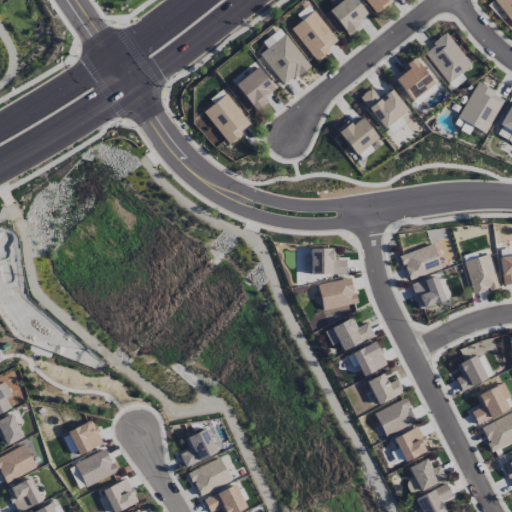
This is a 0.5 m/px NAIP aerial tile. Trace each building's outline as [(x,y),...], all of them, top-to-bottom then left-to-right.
[(339,0),(327,8),(346,35),(358,27),(354,21),(365,14),(355,0),(339,0)] [(388,0),(364,0),(374,12),(388,0)] [(511,0),(493,0),(511,22),(511,0)] [(314,59),(337,41),(312,10),(289,28),(314,59)] [(308,65),(283,33),(258,54),(283,85),(308,65)] [(465,78),(460,72),(470,65),(446,33),(422,50),(450,89),(465,78)] [(437,87),(412,57),(400,66),(403,71),(393,78),(415,105),(437,87)] [(261,98),(273,87),(255,66),(233,85),(255,109),(263,102),(261,98)] [(503,97),(475,82),(456,117),(485,132),(503,97)] [(406,110),(390,89),(378,98),(370,87),(358,96),(383,128),(406,110)] [(250,124),(225,93),(202,112),(227,143),(250,124)] [(511,142),(511,98),(494,132),(511,142)] [(347,119),(335,128),(353,154),(376,138),(361,116),(350,124),(347,119)] [(453,126),(468,132),(472,124),(456,118),(453,126)] [(440,267),(431,243),(398,255),(401,265),(404,265),(409,279),(440,267)] [(309,248),(310,274),(345,273),(344,258),(333,258),(332,247),(309,248)] [(497,287),(488,253),(463,260),(472,294),(497,287)] [(511,282),(511,254),(499,256),(501,284),(511,282)] [(418,309),(443,300),(434,274),(409,283),(418,309)] [(354,304),(350,278),(317,282),(320,308),(354,304)] [(341,350),(372,335),(366,321),(355,326),(351,317),(323,330),(330,345),(337,341),(341,350)] [(360,375),(385,365),(375,341),(351,351),(360,375)] [(0,345),(2,350),(8,347),(6,342),(0,345)] [(459,389),(491,377),(482,353),(455,363),(460,375),(455,377),(459,389)] [(365,379),(369,391),(365,392),(370,404),(401,393),(396,379),(385,382),(382,373),(365,379)] [(11,395),(4,381),(0,382),(0,411),(9,408),(4,398),(11,395)] [(509,396),(502,382),(474,395),(479,406),(469,410),(476,423),(507,408),(503,399),(509,396)] [(384,436),(415,421),(403,397),(373,412),(384,436)] [(511,412),(479,425),(489,450),(511,440),(511,412)] [(0,439),(2,445),(21,437),(11,413),(0,417),(0,439)] [(101,442),(91,420),(61,434),(71,456),(101,442)] [(427,449),(417,426),(392,436),(402,460),(427,449)] [(216,451),(204,427),(183,437),(187,447),(177,451),(184,466),(216,451)] [(0,454),(0,474),(3,482),(34,467),(23,444),(0,454)] [(78,488),(115,473),(105,449),(68,464),(78,488)] [(197,495),(229,481),(219,457),(187,471),(197,495)] [(431,468),(426,458),(406,467),(417,490),(444,477),(438,464),(431,468)] [(511,484),(511,458),(502,463),(511,484)] [(5,486),(15,511),(39,501),(30,477),(5,486)] [(101,488),(104,494),(98,497),(104,511),(111,511),(136,502),(126,477),(101,488)] [(208,511),(219,506),(221,511),(234,511),(245,507),(233,483),(202,499),(208,511)] [(53,511),(49,502),(31,510),(31,511),(53,511)]
